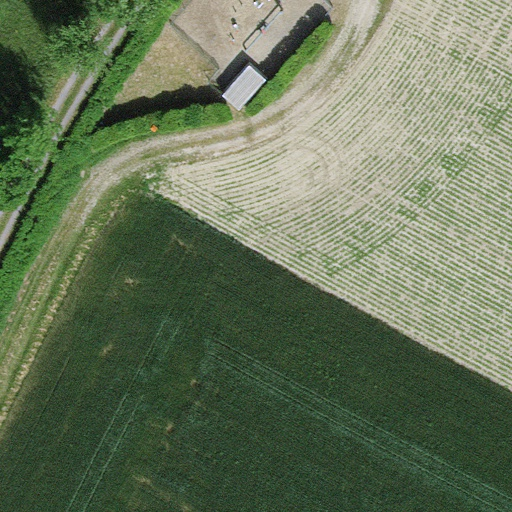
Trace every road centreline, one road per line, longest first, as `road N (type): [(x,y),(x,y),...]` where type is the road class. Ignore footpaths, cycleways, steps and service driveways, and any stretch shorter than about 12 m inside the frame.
road 1 (track): [(357,0),(293,111),(125,153),(0,404)]
road 2 (track): [(134,0),(49,130),(0,229)]
